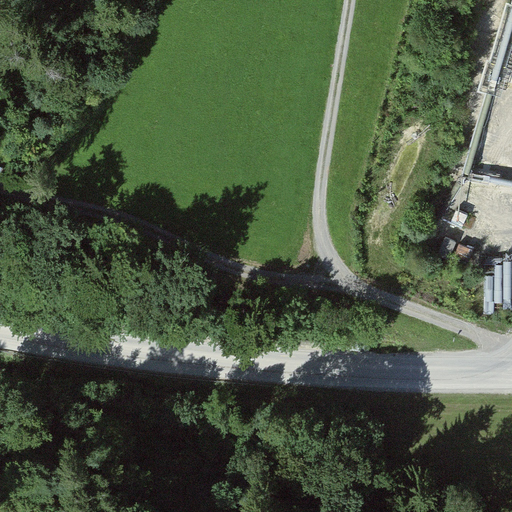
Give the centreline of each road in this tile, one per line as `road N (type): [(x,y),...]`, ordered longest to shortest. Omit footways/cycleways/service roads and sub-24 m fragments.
road 1 (track): [(0,186),(125,221),(201,255),(326,287),(349,281),(511,351)]
road 2 (track): [(349,281),(322,245),(318,204),(350,0)]
